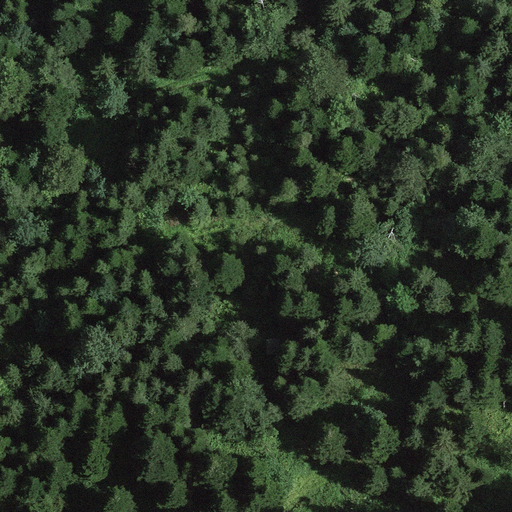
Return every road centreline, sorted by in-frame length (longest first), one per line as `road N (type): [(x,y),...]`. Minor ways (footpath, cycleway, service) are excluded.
road 1 (track): [(0,294),(65,216),(96,145),(124,113),(165,87),(370,20),(437,17),(486,0)]
road 2 (track): [(283,511),(339,472),(395,461)]
